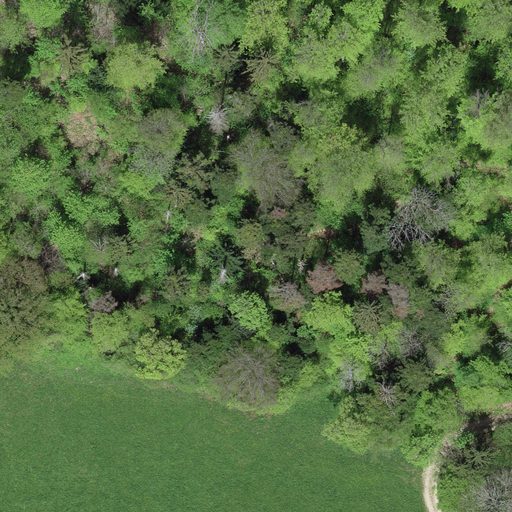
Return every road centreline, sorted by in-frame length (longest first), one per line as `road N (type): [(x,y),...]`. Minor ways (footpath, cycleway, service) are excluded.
road 1 (track): [(511,165),(300,121),(154,67),(0,55)]
road 2 (track): [(511,106),(403,0)]
road 3 (track): [(511,417),(467,428),(444,448),(435,511)]
road 4 (track): [(89,0),(194,76)]
